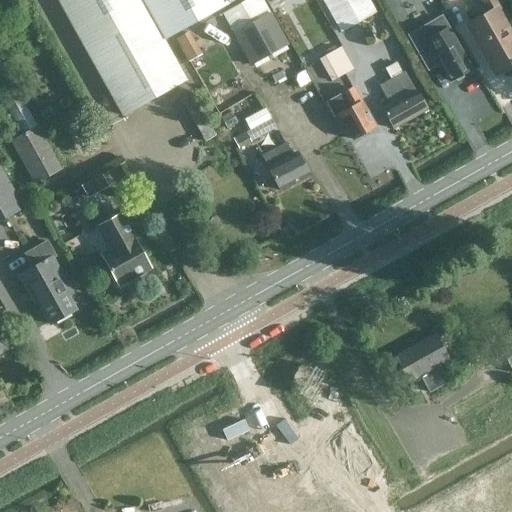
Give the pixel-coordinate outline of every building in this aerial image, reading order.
[(164,40),(228,4),(235,0),(56,0),(121,116),(186,79),(164,40)] [(262,0),(246,0),(222,14),(233,33),(231,34),(250,67),(288,45),(269,12),(262,0)] [(321,0),(340,32),(375,12),(368,0),(321,0)] [(511,40),(495,12),(500,9),(494,0),(480,0),(489,14),(469,25),(495,72),(502,68),(503,69),(504,70),(506,70),(508,70),(510,69),(511,69),(511,68),(511,67),(511,40)] [(434,52),(433,53),(450,82),(471,70),(447,27),(442,30),(439,25),(424,34),(434,52)] [(188,63),(202,55),(189,32),(175,40),(188,63)] [(331,78),(355,67),(344,44),(320,55),(331,78)] [(392,130),(428,110),(417,90),(415,91),(404,71),(400,73),(395,63),(385,68),(390,78),(378,85),(388,103),(379,108),(392,130)] [(347,107),(337,113),(352,140),(374,127),(351,87),(339,93),(347,107)] [(204,138),(215,134),(195,90),(184,95),(204,138)] [(61,169),(21,98),(0,109),(0,120),(35,183),(61,169)] [(270,118),(232,139),(236,148),(275,127),(270,118)] [(261,156),(267,167),(279,191),(309,175),(296,152),(292,154),(285,142),(261,156)] [(0,221),(24,208),(0,165),(0,221)] [(104,173),(85,183),(89,192),(109,183),(104,173)] [(107,249),(99,254),(118,286),(150,268),(134,239),(138,237),(123,211),(94,227),(107,249)] [(31,267),(17,275),(33,302),(36,301),(50,325),(75,310),(67,297),(72,294),(52,260),(56,257),(47,241),(23,254),(31,267)] [(0,353),(8,348),(0,333),(0,329),(7,325),(0,313),(0,353)] [(397,354),(412,381),(419,377),(428,393),(446,383),(437,367),(448,360),(434,334),(397,354)] [(511,334),(497,343),(511,369),(511,334)] [(238,511),(286,511),(262,468),(225,488),(238,511)]
